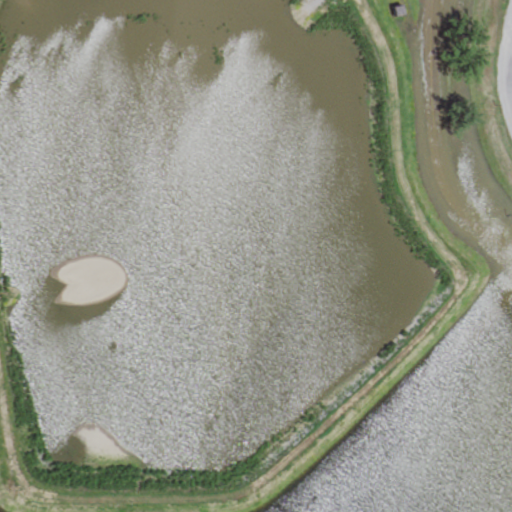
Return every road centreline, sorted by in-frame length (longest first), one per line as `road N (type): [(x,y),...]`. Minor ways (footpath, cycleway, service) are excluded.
road 1 (residential): [(290,511),(511,292)]
road 2 (secondary): [(435,0),(443,159),(476,217),(511,235)]
